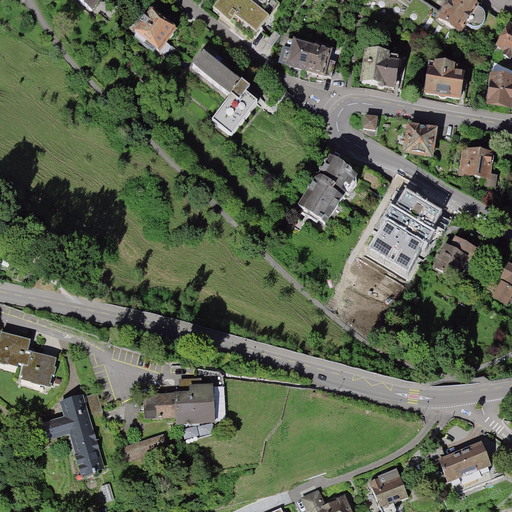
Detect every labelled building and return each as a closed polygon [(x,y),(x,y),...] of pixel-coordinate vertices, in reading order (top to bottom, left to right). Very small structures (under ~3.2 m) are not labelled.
[(77,0),(93,12),(102,0),(77,0)] [(220,0),(214,8),(255,40),(281,7),(272,0),(220,0)] [(406,7),(394,0),(378,0),(375,6),(399,19),(406,7)] [(481,4),(474,0),(452,0),(437,23),(459,36),(467,25),(475,28),(482,25),(486,19),(485,10),(481,4)] [(178,31),(150,10),(133,33),(161,54),(178,31)] [(511,27),(497,50),(503,54),(501,57),(511,64),(511,63),(511,27)] [(283,37),(277,32),(268,44),(275,49),(283,37)] [(290,54),(283,52),(279,65),(306,73),(313,47),(294,42),(290,54)] [(329,65),(332,52),(313,47),(306,73),(332,80),(336,67),(329,65)] [(402,60),(366,54),(360,87),(397,93),(402,60)] [(250,92),(202,55),(192,68),(230,98),(213,120),(233,135),(257,105),(247,97),(250,92)] [(428,64),(422,97),(460,104),(464,79),(453,77),(454,68),(428,64)] [(511,81),(490,78),(485,109),(511,113),(511,81)] [(378,118),(365,116),(363,129),(376,131),(378,118)] [(438,130),(411,126),(407,152),(435,156),(438,130)] [(495,153),(463,149),(460,176),(489,179),(488,188),(497,189),(499,175),(492,174),(495,153)] [(358,177),(331,158),(320,173),(322,179),(316,179),(298,206),(306,213),(304,216),(314,224),(317,220),(325,226),(346,194),(349,197),(356,186),(354,181),(358,177)] [(411,225),(391,214),(379,238),(393,246),(390,250),(401,257),(407,247),(401,244),(411,225)] [(478,250),(456,237),(449,249),(445,247),(434,267),(452,277),(463,256),(472,261),(478,250)] [(511,264),(508,263),(492,296),(509,304),(511,298),(511,264)] [(35,344),(5,336),(0,352),(0,368),(26,376),(24,385),(54,393),(63,363),(32,354),(35,344)] [(178,395),(143,397),(144,423),(176,421),(177,430),(216,428),(213,378),(177,380),(178,395)] [(69,422),(42,429),(47,449),(73,441),(85,485),(112,477),(90,400),(65,407),(69,422)] [(163,435),(121,449),(126,464),(168,450),(163,435)] [(437,463),(448,489),(490,472),(480,446),(437,463)] [(398,480),(371,491),(379,511),(393,511),(392,510),(408,504),(398,480)] [(319,494),(300,503),(304,511),(349,511),(344,499),(325,507),(319,494)]
